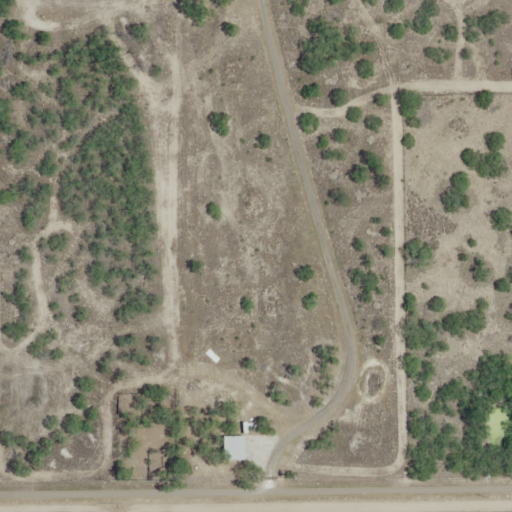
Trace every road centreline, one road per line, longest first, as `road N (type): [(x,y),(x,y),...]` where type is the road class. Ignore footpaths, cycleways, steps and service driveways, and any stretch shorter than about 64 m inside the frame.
road 1 (residential): [(511,487),(0,493)]
road 2 (residential): [(278,490),(276,465),(376,373),(346,208),(292,45)]
